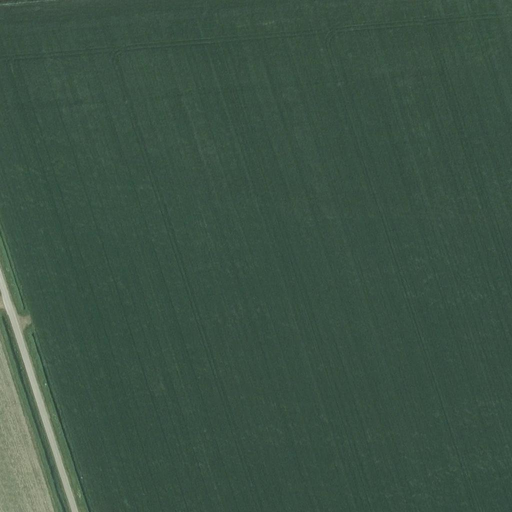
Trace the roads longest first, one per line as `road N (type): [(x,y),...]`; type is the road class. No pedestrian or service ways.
road 1 (unclassified): [(73,511),(0,282)]
road 2 (track): [(0,11),(133,0)]
